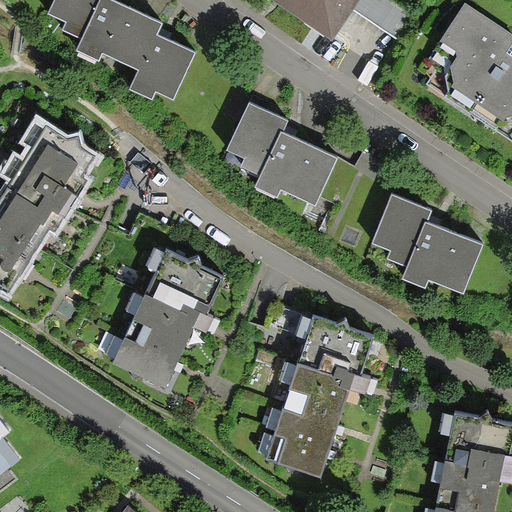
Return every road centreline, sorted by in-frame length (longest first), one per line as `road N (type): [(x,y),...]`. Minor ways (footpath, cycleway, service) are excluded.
road 1 (residential): [(511,395),(281,260),(122,136)]
road 2 (residential): [(212,0),(511,199)]
road 3 (tertiary): [(0,348),(254,511)]
